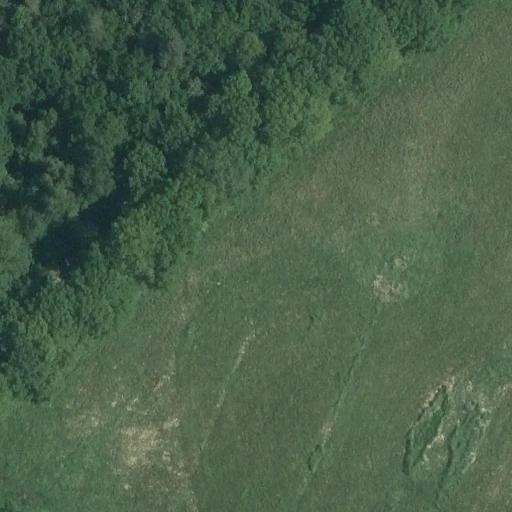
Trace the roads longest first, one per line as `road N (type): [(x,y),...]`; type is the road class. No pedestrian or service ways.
road 1 (track): [(0,345),(132,187),(369,0)]
road 2 (track): [(0,106),(22,62),(90,0)]
